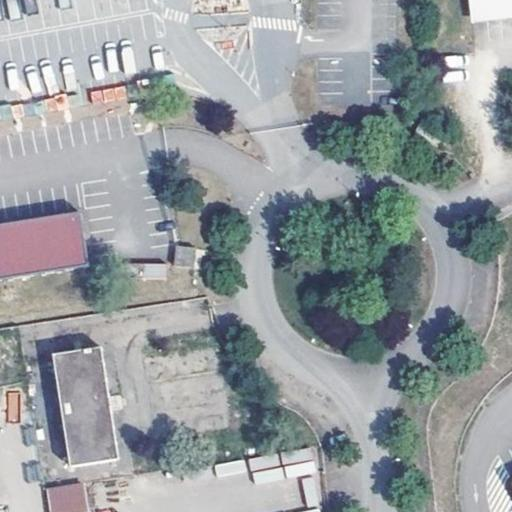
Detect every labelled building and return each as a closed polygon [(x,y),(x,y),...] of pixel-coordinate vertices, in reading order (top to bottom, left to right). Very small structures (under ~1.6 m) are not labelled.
[(511,0),(471,0),(473,18),(511,13),(511,0)] [(490,50),(448,55),(457,130),(499,126),(490,50)] [(423,121),(416,134),(439,146),(445,133),(423,121)] [(80,214),(0,226),(0,280),(89,267),(80,214)] [(184,249),(179,249),(176,266),(194,268),(196,251),(184,249)] [(103,348),(54,357),(72,469),(121,461),(103,348)] [(83,486),(50,492),(53,511),(75,511),(87,510),(83,486)]
